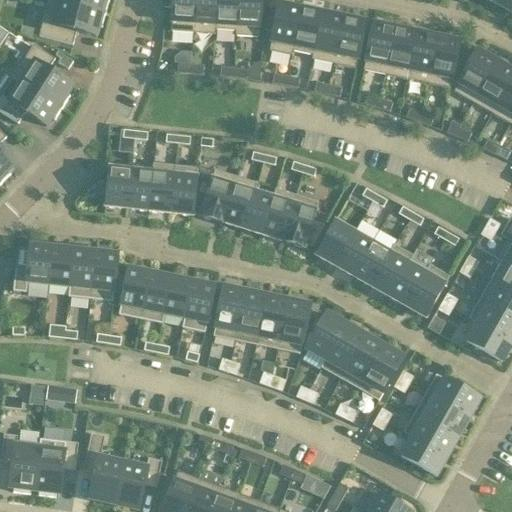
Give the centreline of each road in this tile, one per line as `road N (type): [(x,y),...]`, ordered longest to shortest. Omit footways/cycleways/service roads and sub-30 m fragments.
road 1 (residential): [(3,216),(132,236),(150,251),(322,293),(511,397)]
road 2 (residential): [(3,216),(88,128),(141,0)]
road 3 (residential): [(361,0),(467,22),(511,46)]
road 4 (residential): [(511,400),(455,507)]
